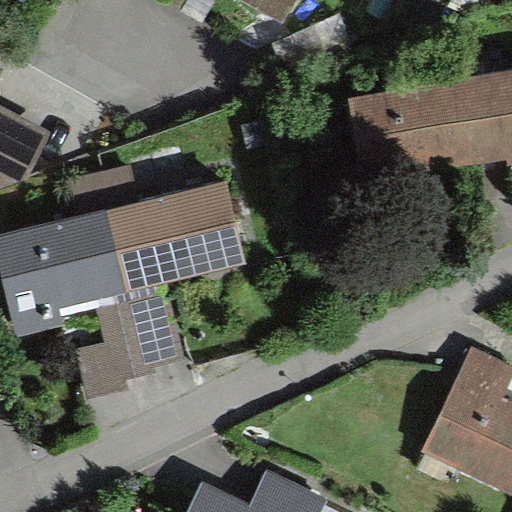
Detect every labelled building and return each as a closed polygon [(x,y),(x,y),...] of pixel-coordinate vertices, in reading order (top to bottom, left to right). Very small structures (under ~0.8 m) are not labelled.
[(244,0),(283,21),(294,0),(244,0)] [(354,46),(340,13),(271,43),(285,76),(354,46)] [(511,69),(492,73),(507,159),(508,165),(511,164),(511,69)] [(507,159),(492,73),(349,97),(364,183),(507,159)] [(0,103),(0,189),(26,180),(51,131),(0,103)] [(131,166),(100,173),(108,209),(138,202),(131,166)] [(77,216),(108,209),(100,173),(69,180),(77,216)] [(138,202),(108,209),(127,291),(165,282),(246,264),(236,222),(237,222),(227,181),(138,202)] [(127,291),(108,209),(77,216),(0,233),(0,263),(17,336),(65,325),(63,317),(60,306),(127,291)] [(168,293),(165,282),(127,291),(60,306),(63,317),(98,310),(118,305),(168,293)] [(168,293),(118,305),(137,378),(157,373),(156,368),(184,361),(168,293)] [(118,305),(98,310),(106,343),(77,350),(89,400),(130,390),(128,380),(137,378),(118,305)] [(421,452),(511,494),(511,401),(503,397),(511,377),(511,366),(471,347),(421,452)] [(329,498),(267,469),(251,503),(202,480),(187,511),(321,511),(325,505),(329,498)]
